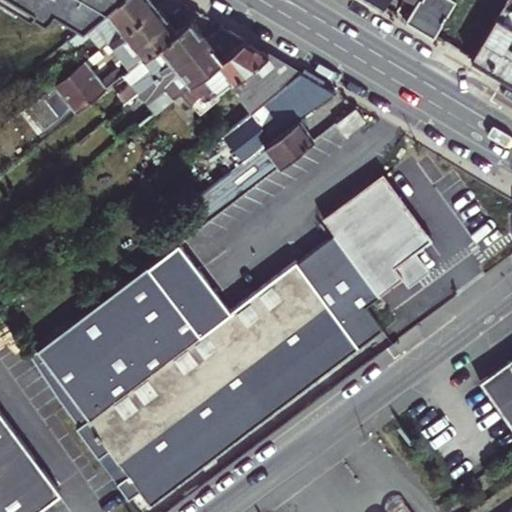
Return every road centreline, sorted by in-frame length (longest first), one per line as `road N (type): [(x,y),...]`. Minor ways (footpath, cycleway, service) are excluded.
road 1 (tertiary): [(218,511),(511,292)]
road 2 (primary): [(247,0),(511,155)]
road 3 (primary): [(511,127),(303,0)]
